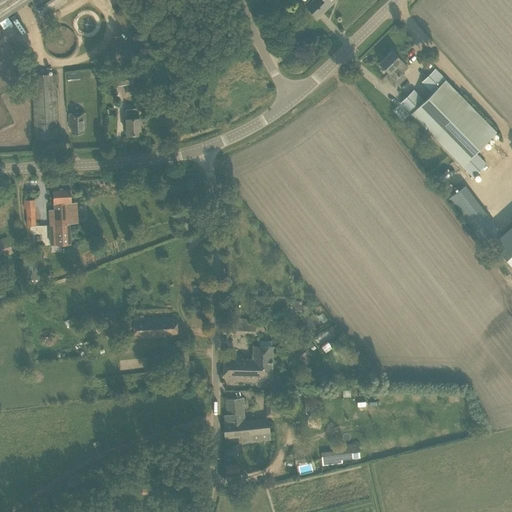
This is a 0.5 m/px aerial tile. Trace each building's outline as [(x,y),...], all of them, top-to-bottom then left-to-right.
[(0,0),(0,20),(31,0),(43,17),(69,0),(0,0)] [(314,0),(307,7),(317,18),(335,0),(334,0),(314,0)] [(408,67),(392,51),(379,62),(390,73),(390,72),(396,79),(402,73),(408,67)] [(487,164),(475,153),(484,144),(496,132),(435,69),(422,81),(429,88),(431,91),(423,100),(413,90),(400,103),(473,177),(487,164)] [(126,95),(150,91),(149,81),(133,83),(131,72),(111,75),(113,87),(125,85),(126,95)] [(54,74),(32,75),(35,139),(57,138),(54,74)] [(126,118),(127,134),(141,134),(140,118),(139,118),(139,108),(126,109),(126,118)] [(69,114),(69,123),(71,122),(72,133),(84,133),(83,127),(86,127),(85,113),(69,114)] [(468,184),(450,196),(481,242),(499,230),(468,184)] [(70,186),(53,187),(53,203),(54,203),(55,224),(50,224),(51,244),(70,243),(68,202),(71,202),(70,186)] [(34,208),(26,208),(27,226),(35,225),(34,208)] [(511,223),(496,238),(511,256),(511,223)] [(7,238),(0,239),(0,253),(11,250),(7,238)] [(24,259),(25,277),(38,276),(37,258),(24,259)] [(162,335),(177,334),(176,316),(139,318),(140,321),(132,321),(133,338),(162,337),(162,335)] [(257,333),(257,321),(231,321),(231,333),(257,333)] [(332,347),(328,341),(321,346),(325,352),(332,347)] [(307,345),(303,348),(296,354),(300,360),(305,366),(311,360),(308,356),(310,354),(311,356),(314,353),(307,345)] [(241,355),(223,355),(222,378),(272,380),(272,346),(254,346),(253,361),(241,361),(241,355)] [(289,389),(281,390),(283,398),(290,397),(289,389)] [(280,415),(280,404),(281,404),(282,396),(267,395),(266,409),(265,409),(265,416),(279,417),(279,415),(280,415)] [(304,397),(306,412),(318,411),(316,396),(304,397)] [(249,433),(252,433),(253,440),(250,440),(250,441),(260,439),(259,433),(269,432),(268,420),(259,422),(258,419),(244,421),(244,419),(243,410),(242,405),(244,404),(243,397),(226,399),(227,412),(226,413),(226,421),(227,423),(224,423),(225,437),(249,434),(249,433)] [(351,459),(351,457),(360,456),(358,443),(338,446),(339,450),(326,451),(327,463),(341,461),(340,460),(351,459)] [(308,462),(306,449),(293,451),(295,464),(308,462)] [(225,473),(239,472),(239,463),(225,464),(225,473)]
